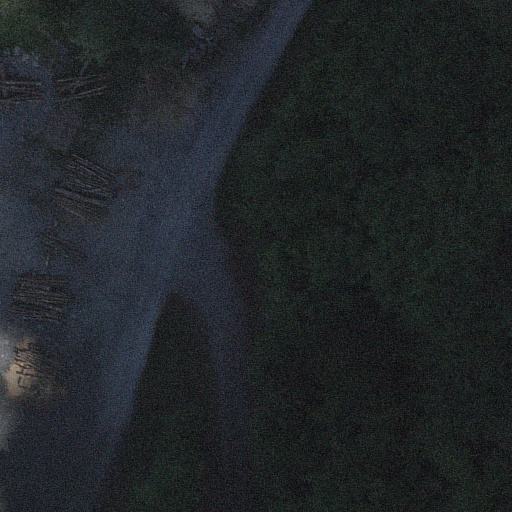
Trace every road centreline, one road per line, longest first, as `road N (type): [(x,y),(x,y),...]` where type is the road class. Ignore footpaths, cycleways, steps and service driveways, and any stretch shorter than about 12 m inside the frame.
road 1 (track): [(75,511),(118,406),(165,239),(299,0)]
road 2 (track): [(165,239),(204,262),(225,307),(240,511)]
